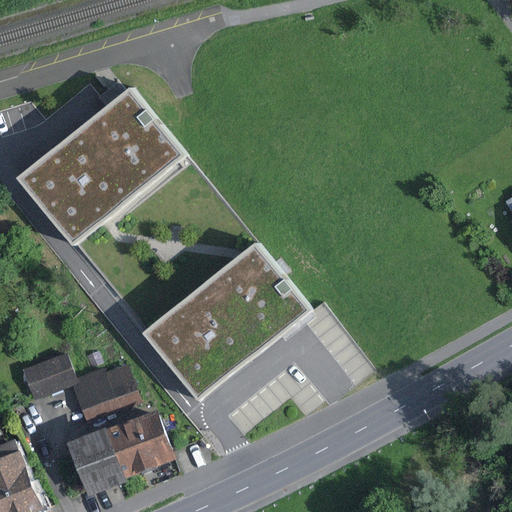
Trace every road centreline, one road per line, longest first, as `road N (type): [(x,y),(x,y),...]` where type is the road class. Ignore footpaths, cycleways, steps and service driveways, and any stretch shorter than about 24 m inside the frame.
road 1 (primary): [(511,345),(193,511)]
road 2 (residential): [(318,0),(0,90)]
